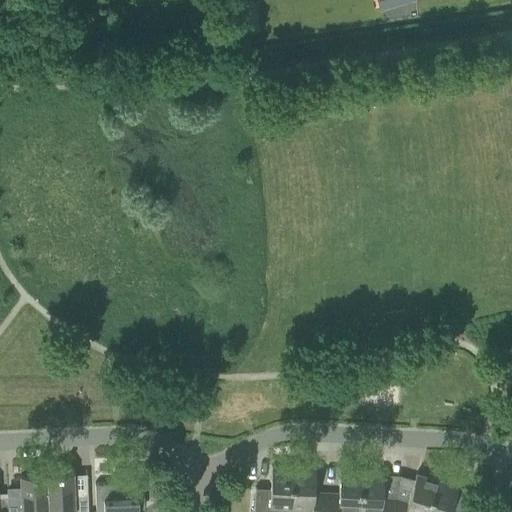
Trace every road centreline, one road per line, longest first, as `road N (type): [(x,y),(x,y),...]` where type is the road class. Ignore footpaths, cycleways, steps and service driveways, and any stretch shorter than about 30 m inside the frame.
road 1 (residential): [(212,480),(243,453),(288,435),(455,440),(511,462)]
road 2 (residential): [(0,440),(149,443),(195,461),(212,480)]
